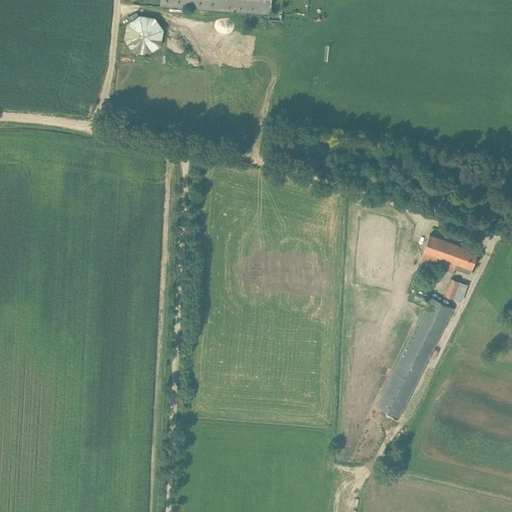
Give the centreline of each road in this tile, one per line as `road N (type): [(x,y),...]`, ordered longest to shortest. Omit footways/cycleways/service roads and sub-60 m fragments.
road 1 (track): [(395,200),(231,154),(0,115)]
road 2 (track): [(186,146),(167,511)]
road 3 (residential): [(511,233),(395,200)]
